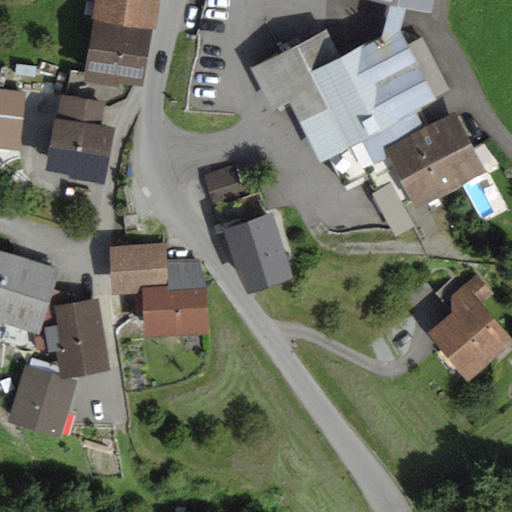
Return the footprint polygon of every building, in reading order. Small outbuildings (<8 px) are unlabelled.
[(93,0),(94,1),(91,17),(93,18),(151,28),(155,28),(159,0),(93,0)] [(432,0),(376,0),(390,3),(405,6),(430,11),(432,0)] [(405,6),(390,3),(382,35),(401,25),(405,6)] [(242,16),(204,9),(199,32),(237,39),(242,16)] [(151,28),(93,18),(82,81),(118,87),(119,81),(141,85),(151,28)] [(327,29),(251,68),(272,110),(289,102),(319,161),(327,156),(341,184),(366,171),(377,191),(373,193),(395,236),(414,226),(404,206),(413,202),(385,148),(426,127),(417,111),(455,91),(425,33),(409,41),(401,25),(382,35),(341,55),(327,29)] [(26,91),(0,88),(0,147),(20,150),(26,91)] [(56,118),(54,117),(45,170),(68,174),(68,178),(104,184),(114,127),(100,125),(104,102),(61,94),(56,118)] [(454,111),(426,127),(385,148),(413,202),(415,207),(485,171),(454,111)] [(235,165),(204,174),(213,204),(244,195),(235,165)] [(245,198),(214,207),(219,224),(251,215),(245,198)] [(245,214),(247,219),(264,213),(263,208),(245,214)] [(247,219),(221,227),(234,266),(246,288),(292,274),(270,211),(264,213),(247,219)] [(137,215),(123,216),(124,231),(138,230),(137,215)] [(165,243),(108,246),(111,294),(142,292),(144,336),(209,333),(206,287),(199,259),(166,260),(165,243)] [(59,269),(0,250),(0,320),(33,331),(34,344),(36,350),(47,348),(48,351),(56,350),(52,325),(57,324),(54,305),(48,306),(59,269)] [(493,294),(477,274),(463,285),(450,296),(450,311),(427,330),(467,378),(511,341),(511,339),(482,303),(493,294)] [(450,296),(463,285),(455,275),(434,293),(450,311),(450,296)] [(96,298),(54,305),(57,324),(52,325),(56,350),(60,375),(60,379),(67,377),(109,369),(96,298)] [(60,375),(25,364),(7,421),(59,438),(77,380),(67,377),(60,379),(60,375)]
